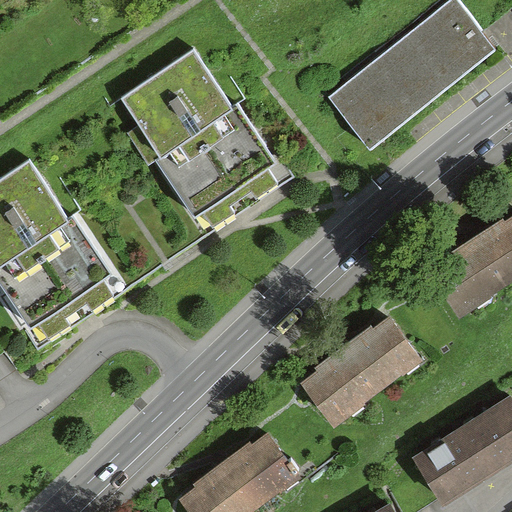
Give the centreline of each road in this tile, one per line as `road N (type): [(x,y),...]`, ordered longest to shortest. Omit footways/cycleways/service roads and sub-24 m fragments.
road 1 (secondary): [(511,100),(375,211),(192,383)]
road 2 (residential): [(192,383),(154,343),(124,335),(101,344),(0,424)]
road 3 (secondary): [(192,383),(56,511)]
